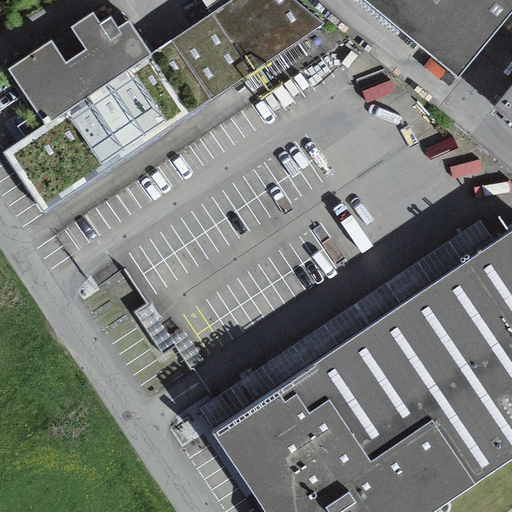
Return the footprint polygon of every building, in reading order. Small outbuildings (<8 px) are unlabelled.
[(203,0),(211,12),(151,52),(129,18),(118,25),(111,14),(100,21),(93,10),(8,66),(38,111),(17,124),(25,137),(4,150),(44,210),(323,22),(296,0),(203,0)] [(511,10),(511,0),(368,0),(461,73),(511,10)] [(511,82),(494,105),(511,119),(511,82)] [(511,227),(212,427),(269,511),(428,511),(511,456),(511,227)] [(148,302),(134,311),(162,354),(175,345),(191,369),(204,360),(182,326),(169,335),(148,302)]
